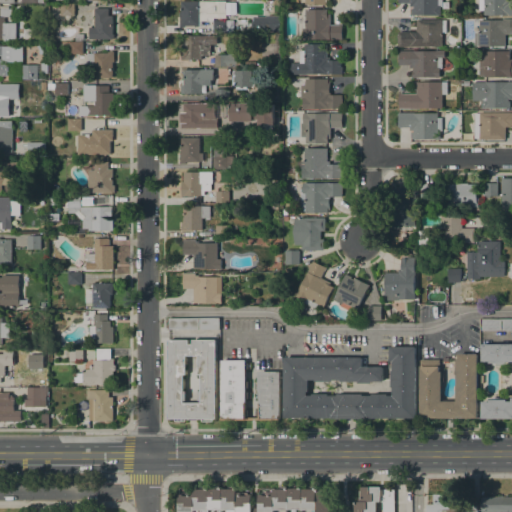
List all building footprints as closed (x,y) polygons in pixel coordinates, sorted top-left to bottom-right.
[(442,0),(442,7),(440,7),(440,15),(435,15),(411,15),(411,8),(413,8),(413,6),(409,6),(409,3),(398,3),(398,0),(442,0)] [(479,0),(511,0),(511,15),(506,15),(484,15),(484,10),(479,10),(479,0)] [(180,1),(225,1),(225,18),(213,18),(213,20),(233,20),(233,27),(232,27),(232,33),(213,32),(213,22),(207,22),(207,21),(202,21),(202,26),(185,26),(185,27),(179,27),(179,16),(180,16),(179,16),(179,12),(180,12),(180,1)] [(97,4),(97,3),(105,3),(105,4),(105,8),(108,8),(108,15),(112,15),(112,34),(114,34),(114,38),(112,38),(112,39),(89,39),(89,27),(94,27),(94,26),(93,26),(93,24),(94,24),(94,22),(93,22),(93,17),(94,17),(94,14),(93,14),(93,11),(94,11),(94,8),(97,8),(97,4)] [(60,5),(74,5),(74,16),(60,16),(60,5)] [(16,39),(0,39),(0,9),(11,9),(11,17),(4,17),(4,23),(16,23),(16,39)] [(329,13),(329,25),(342,25),(342,39),(325,40),(325,39),(302,39),(302,29),(301,29),(300,16),(305,16),(305,9),(327,9),(327,13),(329,13)] [(253,31),(253,16),(265,17),(265,16),(280,16),(279,31),(253,31)] [(398,47),(398,43),(397,43),(397,35),(398,35),(398,32),(416,32),(416,19),(442,19),(442,20),(446,20),(446,33),(442,33),(442,47),(398,47)] [(511,19),(511,34),(505,34),(505,46),(474,46),(474,33),(479,33),(479,19),(511,19)] [(185,59),(185,60),(181,60),(181,45),(183,45),(183,35),(216,35),(216,44),(210,44),(210,56),(201,56),(201,59),(185,59)] [(83,43),(83,54),(69,54),(69,43),(69,41),(83,41),(83,43)] [(44,50),(44,55),(39,54),(39,51),(38,49),(36,45),(40,43),(42,45),(43,48),(44,50)] [(291,74),(291,63),(299,63),(299,50),(304,50),(304,44),(326,44),(326,57),(329,57),(329,60),(341,60),(341,67),(342,67),(342,74),(291,74)] [(7,76),(0,76),(0,46),(2,46),(22,46),(22,62),(8,62),(8,65),(37,64),(37,79),(22,79),(22,81),(7,81),(7,76)] [(444,50),(444,58),(442,58),(442,69),(439,69),(439,77),(435,78),(435,77),(417,77),(417,78),(412,78),(412,69),(412,68),(409,68),(409,65),(399,65),(399,51),(444,50)] [(511,77),(509,77),(509,78),(504,78),(504,76),(492,76),(492,78),(488,78),(488,77),(484,77),(484,76),(479,76),(479,59),(481,59),(481,50),(484,50),(484,51),(509,51),(509,59),(509,60),(511,60),(511,77)] [(114,62),(112,62),(112,77),(94,78),(94,72),(87,73),(87,53),(108,53),(108,51),(114,51),(114,62)] [(215,55),(228,54),(229,66),(215,66),(215,55)] [(181,85),(183,85),(183,69),(213,69),(214,80),(211,80),(211,85),(205,85),(205,93),(202,93),(202,94),(181,94),(181,85)] [(232,72),(234,72),(234,70),(251,70),(251,82),(254,82),(254,86),(247,86),(247,89),(236,89),(236,86),(232,86),(232,72)] [(300,85),(305,85),(305,79),(327,79),(327,81),(329,81),(329,92),(330,92),(330,94),(342,94),(342,98),(342,108),(329,108),(329,109),(322,109),(302,109),(302,99),(300,99),(300,85)] [(447,82),(447,94),(442,94),(442,108),(398,109),(398,93),(401,93),(401,94),(416,94),(416,82),(447,82)] [(511,82),(511,99),(508,99),(508,101),(510,101),(510,108),(486,108),(481,108),(481,101),(472,101),(472,82),(511,82)] [(67,83),(67,94),(55,94),(55,83),(67,83)] [(78,106),(95,106),(95,101),(84,101),(83,85),(96,85),(109,85),(109,93),(113,93),(113,115),(98,115),(98,117),(95,117),(95,116),(78,116),(78,106)] [(229,89),(229,101),(215,100),(215,88),(229,89)] [(0,96),(10,96),(10,107),(0,107),(1,113),(0,113),(0,96)] [(181,128),(181,113),(183,113),(183,103),(215,103),(215,120),(201,120),(201,123),(202,123),(202,127),(201,127),(201,128),(181,128)] [(305,143),(305,137),(301,137),(301,123),(302,123),(303,112),(342,113),(342,128),(330,127),(330,139),(328,139),(328,143),(305,143)] [(479,139),(479,138),(474,138),(474,113),(479,113),(479,112),(511,112),(511,127),(505,127),(505,139),(479,139)] [(398,113),(407,113),(437,113),(437,118),(442,118),(443,130),(440,130),(440,140),(435,140),(435,139),(412,139),(412,132),(413,132),(413,130),(410,130),(410,127),(398,127),(398,113)] [(12,152),(0,152),(0,120),(12,120),(12,152)] [(81,120),(81,131),(67,131),(67,120),(81,120)] [(215,135),(214,123),(228,123),(228,121),(245,121),(245,134),(215,135)] [(78,155),(77,134),(92,134),(92,129),(113,129),(113,141),(110,141),(110,154),(78,155)] [(199,138),(199,153),(203,153),(203,161),(199,161),(199,162),(186,162),(186,164),(180,164),(180,153),(181,153),(181,137),(199,138)] [(45,142),(45,155),(27,156),(27,142),(45,142)] [(342,178),(307,178),(301,178),(302,169),(298,169),(298,151),(304,151),(304,148),(327,148),(327,162),(329,162),(329,164),(341,164),(341,170),(342,170),(342,178)] [(226,150),(226,156),(227,156),(227,169),(213,169),(213,157),(214,157),(214,150),(226,150)] [(0,162),(19,162),(19,172),(12,172),(12,193),(4,193),(4,185),(1,185),(1,192),(0,192),(0,162)] [(113,185),(115,185),(115,193),(88,193),(88,169),(95,169),(95,162),(108,162),(108,169),(113,169),(113,185)] [(210,172),(210,183),(215,182),(215,190),(204,191),(204,195),(201,195),(201,196),(181,196),(181,182),(183,182),(183,172),(210,172)] [(511,211),(502,211),(502,178),(511,178),(511,211)] [(302,183),(342,182),(342,196),(330,196),(330,199),(329,199),(329,210),(328,210),(328,212),(325,212),(325,214),(322,214),(322,212),(321,212),(321,214),(317,214),(317,212),(312,212),(313,213),(308,213),(308,212),(305,213),(305,211),(300,211),(300,192),(302,192),(302,191),(301,191),(301,188),(302,188),(302,183)] [(439,183),(439,198),(420,198),(420,183),(439,183)] [(468,183),(468,184),(477,184),(477,207),(472,207),(472,212),(469,212),(469,208),(447,208),(447,183),(468,183)] [(490,196),(490,198),(486,198),(486,196),(484,196),(484,183),(498,183),(498,196),(490,196)] [(215,191),(223,191),(223,185),(228,185),(228,191),(229,191),(229,202),(216,203),(215,191)] [(399,226),(399,228),(393,228),(393,199),(401,199),(401,187),(415,187),(415,226),(399,226)] [(81,196),(81,207),(112,206),(112,218),(110,218),(110,230),(83,230),(83,216),(81,213),(68,213),(68,196),(81,196)] [(0,229),(0,197),(10,197),(10,201),(19,201),(20,215),(11,215),(11,229),(0,229)] [(210,217),(202,218),(202,230),(181,230),(181,222),(184,222),(183,206),(210,206),(210,217)] [(461,216),(461,228),(474,228),(474,242),(434,242),(434,227),(441,227),(441,216),(461,216)] [(302,250),(302,245),(295,245),(294,218),(325,218),(325,219),(325,230),(325,231),(321,231),(321,239),(324,239),(324,241),(324,248),(324,250),(302,250)] [(229,225),(229,237),(216,237),(216,225),(229,225)] [(418,231),(427,231),(428,244),(425,245),(425,244),(418,244),(418,231)] [(27,236),(41,235),(41,249),(27,249),(27,236)] [(12,263),(2,263),(1,270),(0,270),(0,238),(1,238),(1,239),(12,239),(12,263)] [(114,246),(114,269),(106,269),(106,270),(103,270),(103,269),(95,269),(95,263),(86,263),(86,254),(95,254),(95,239),(109,239),(109,246),(114,246)] [(193,269),(193,255),(183,255),(183,239),(196,239),(195,243),(217,243),(217,259),(221,259),(221,270),(214,270),(214,269),(211,269),(211,270),(207,270),(207,269),(203,269),(203,270),(198,270),(198,269),(193,269)] [(483,276),(483,279),(466,279),(466,253),(477,253),(477,241),(500,241),(500,261),(504,261),(504,276),(483,276)] [(299,264),(285,264),(285,250),(299,250),(299,264)] [(385,273),(398,272),(398,270),(401,270),(401,258),(407,258),(407,257),(415,257),(415,299),(399,299),(399,300),(388,300),(388,295),(385,295),(385,273)] [(312,261),(326,268),(325,270),(324,270),(321,278),(331,282),(329,285),(334,287),(333,289),(332,289),(330,293),(332,293),(330,297),(329,296),(324,307),(318,304),(316,308),(303,302),(304,300),(295,296),(312,261)] [(448,269),(460,268),(460,282),(448,282),(448,269)] [(81,273),(81,284),(68,284),(68,273),(81,273)] [(193,289),(183,289),(183,273),(195,273),(195,276),(198,276),(198,277),(221,277),(222,295),(221,295),(221,303),(193,303),(193,289)] [(369,285),(357,309),(353,307),(351,311),(340,306),(341,303),(333,299),(346,274),(352,277),(351,278),(353,279),(354,277),(369,285)] [(0,277),(2,277),(2,275),(19,275),(19,307),(3,307),(3,306),(0,306),(0,277)] [(113,283),(113,294),(110,294),(110,307),(93,308),(93,303),(85,303),(85,289),(92,289),(92,287),(91,287),(91,285),(92,285),(92,283),(113,283)] [(381,306),(381,321),(368,321),(368,306),(381,306)] [(326,309),(335,320),(332,322),(328,322),(323,316),(326,309)] [(113,343),(90,343),(89,326),(94,326),(94,314),(107,314),(107,321),(111,321),(111,326),(113,326),(113,343)] [(219,319),(219,329),(168,329),(168,319),(219,319)] [(511,319),(511,330),(480,330),(480,319),(511,319)] [(169,419),(169,340),(189,340),(189,345),(193,344),(193,340),(216,340),(216,419),(169,419)] [(511,344),(511,419),(482,419),(482,399),(508,399),(508,401),(511,401),(511,398),(511,361),(506,361),(506,363),(499,363),(499,365),(493,365),(493,363),(489,363),(489,361),(481,361),(481,344),(511,344)] [(416,418),(369,418),(369,419),(331,419),(331,418),(284,418),(285,357),(362,357),(362,366),(383,367),(383,381),(371,381),(371,383),(359,383),(359,382),(341,381),(341,380),(331,380),(331,381),(315,381),(315,380),(309,380),(309,392),(307,392),(307,395),(312,395),(312,394),(328,394),(328,395),(337,395),(337,394),(363,394),(363,396),(372,396),(372,394),(388,394),(388,395),(393,395),(393,387),(392,387),(392,370),(393,370),(393,361),(390,361),(390,346),(416,346),(416,418)] [(93,369),(93,360),(96,360),(96,348),(111,348),(111,360),(114,360),(114,371),(113,371),(113,384),(95,384),(95,385),(83,385),(83,382),(74,382),(75,373),(83,373),(83,369),(93,369)] [(83,361),(69,361),(69,350),(83,350),(83,361)] [(11,364),(5,364),(5,376),(1,376),(1,382),(0,382),(0,354),(4,354),(4,353),(11,353),(11,364)] [(420,418),(420,359),(439,359),(439,371),(442,371),(442,377),(444,377),(444,381),(442,381),(442,401),(456,401),(456,374),(454,374),(454,370),(456,370),(456,359),(458,359),(458,353),(477,353),(478,418),(420,418)] [(221,420),(221,360),(246,360),(246,363),(248,363),(248,369),(246,369),(246,381),(248,381),(248,388),(246,388),(246,392),(248,392),(248,399),(246,399),(246,410),(248,410),(248,416),(246,416),(246,418),(259,418),(259,416),(258,416),(258,410),(259,410),(259,399),(258,399),(258,389),(256,389),(256,382),(258,382),(258,372),(280,372),(280,420),(221,420)] [(48,387),(48,395),(45,395),(46,406),(25,407),(25,399),(28,399),(28,387),(48,387)] [(95,421),(95,420),(89,420),(89,399),(87,399),(87,390),(109,390),(109,397),(113,397),(113,421),(95,421)] [(0,393),(9,393),(10,394),(11,394),(13,395),(14,396),(14,398),(14,400),(15,400),(15,410),(21,410),(21,421),(0,421),(0,393)] [(179,511),(179,494),(183,494),(183,492),(194,492),(194,489),(200,489),(200,486),(206,486),(206,489),(215,489),(215,486),(219,486),(219,489),(229,489),(229,486),(233,486),(233,489),(237,489),(237,493),(247,493),(247,494),(252,494),(252,511),(179,511)] [(259,511),(259,495),(263,495),(263,493),(273,493),(273,489),(280,489),(280,486),(286,486),(286,488),(302,488),(302,489),(309,489),(309,486),(313,486),(313,490),(325,490),(325,492),(326,492),(326,487),(335,487),(335,507),(337,507),(337,510),(335,510),(335,511),(259,511)] [(355,511),(355,502),(359,502),(359,497),(361,497),(361,487),(381,486),(381,489),(394,489),(394,511),(355,511)] [(427,511),(427,504),(433,504),(433,494),(462,494),(462,504),(478,504),(478,511),(482,511),(482,497),(511,497),(511,511),(427,511)]
